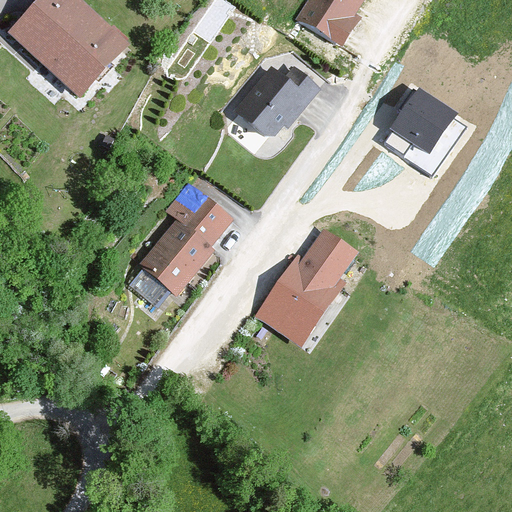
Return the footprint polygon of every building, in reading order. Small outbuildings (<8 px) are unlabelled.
[(124,51),(68,0),(49,0),(15,38),(80,98),(124,51)] [(223,25),(233,8),(218,0),(208,16),(223,25)] [(310,0),(298,22),(343,49),(361,19),(355,16),(364,0),(310,0)] [(317,88),(293,71),(284,83),(271,73),(238,114),(266,137),(274,135),(293,112),(297,114),(317,88)] [(415,92),(383,147),(429,173),(461,118),(415,92)] [(188,201),(142,260),(173,283),(189,263),(194,267),(213,241),(210,239),(220,225),(188,201)] [(297,258),(255,319),(302,352),(347,288),(342,284),(360,258),(323,233),(303,262),(297,258)] [(189,263),(173,283),(178,287),(194,267),(189,263)]
